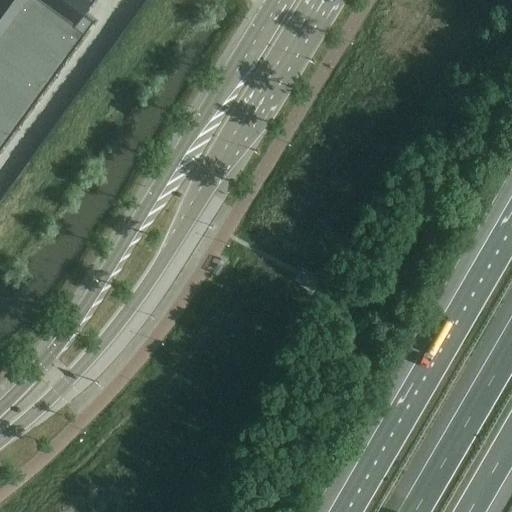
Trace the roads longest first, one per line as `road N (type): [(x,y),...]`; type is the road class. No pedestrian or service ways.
road 1 (tertiary): [(0,443),(134,299),(317,0)]
road 2 (tertiary): [(279,0),(46,364),(0,411)]
road 3 (motorway): [(511,229),(349,511)]
road 4 (motorway): [(511,336),(410,511)]
